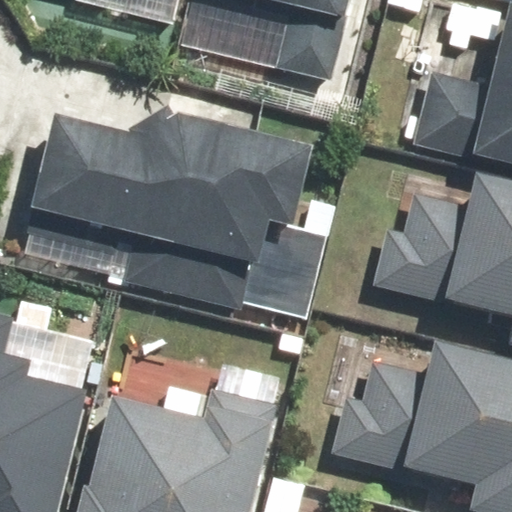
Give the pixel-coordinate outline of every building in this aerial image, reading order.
[(249,0),(298,12),(282,74),(336,87),(351,25),(356,26),(361,0),(249,0)] [(438,78),(421,150),(499,169),(500,166),(511,169),(511,46),(500,94),(438,78)] [(38,212),(32,235),(137,260),(130,286),(247,314),(258,269),(270,272),(281,228),(304,233),(323,153),(181,119),(177,113),(137,137),(65,120),(43,213),(38,212)] [(393,234),(380,291),(456,309),(457,306),(511,318),(511,188),(488,183),(480,213),(420,199),(411,238),(393,234)] [(0,511),(67,511),(97,399),(36,384),(40,369),(9,361),(19,324),(0,319),(0,511)] [(351,403),(338,460),(414,478),(415,475),(486,492),(481,511),(511,511),(511,367),(446,352),(438,382),(378,368),(369,407),(351,403)] [(263,511),(284,430),(279,429),(283,411),(218,395),(210,425),(124,404),(102,494),(97,493),(92,511),(263,511)]
